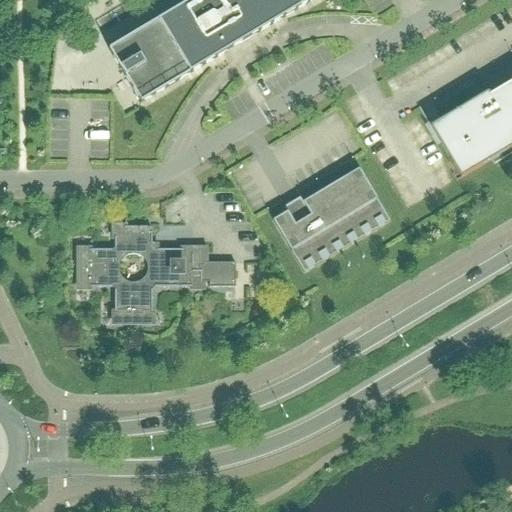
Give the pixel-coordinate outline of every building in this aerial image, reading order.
[(315,0),(194,0),(108,51),(140,105),(315,0)] [(430,129),(460,181),(511,149),(511,84),(489,98),(487,94),(438,124),(430,129)] [(303,275),(389,223),(358,171),(349,177),(287,214),(272,223),(303,275)] [(114,229),(114,249),(111,252),(79,252),(79,264),(79,289),(111,289),(114,292),(114,324),(151,324),(152,292),(154,289),(201,289),(201,273),(192,273),(192,252),(157,252),(152,246),(152,229),(114,229)] [(257,273),(257,284),(269,284),(268,273),(257,273)]
